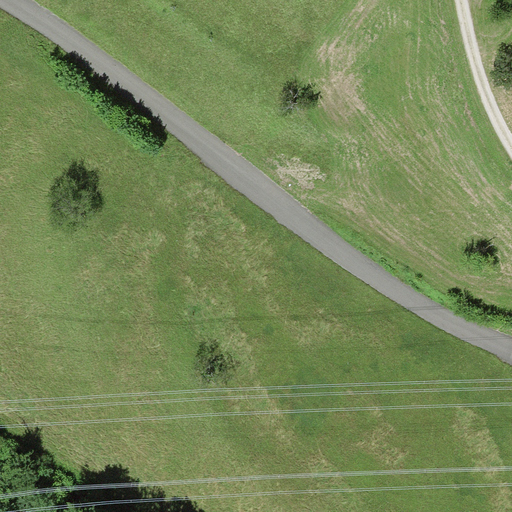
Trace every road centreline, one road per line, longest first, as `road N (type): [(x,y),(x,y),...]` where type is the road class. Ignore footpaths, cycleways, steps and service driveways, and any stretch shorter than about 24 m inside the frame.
road 1 (unclassified): [(511,348),(421,309),(307,233),(163,110),(5,0)]
road 2 (track): [(511,141),(475,52),(464,0)]
